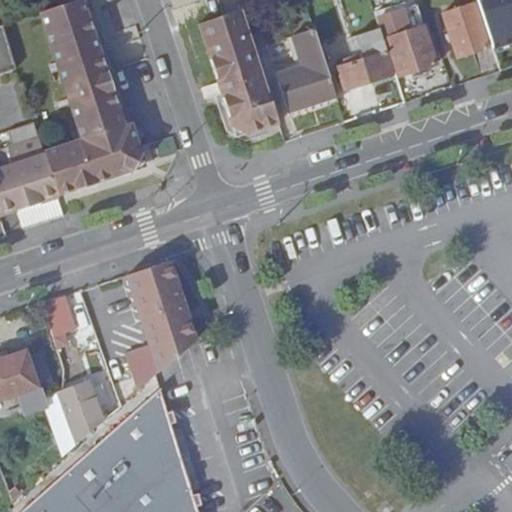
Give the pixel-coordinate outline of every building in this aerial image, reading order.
[(85,0),(81,0),(40,14),(81,139),(48,149),(63,195),(136,170),(146,155),(136,124),(129,127),(85,0)] [(511,0),(482,0),(497,47),(511,41),(511,0)] [(494,51),(480,7),(450,16),(464,60),(494,51)] [(226,57),(232,75),(224,78),(232,98),(239,96),(244,113),(237,116),(244,137),(284,123),(247,10),(215,21),(220,38),(212,41),(218,59),(226,57)] [(212,41),(220,38),(215,21),(206,23),(212,41)] [(21,69),(6,26),(0,28),(0,72),(2,76),(21,69)] [(443,66),(430,28),(394,40),(405,77),(443,66)] [(395,54),(388,33),(387,30),(360,38),(366,55),(347,60),(349,65),(342,68),(351,92),(398,76),(392,56),(395,54)] [(294,113),(342,97),(320,32),(298,39),(306,67),(281,75),(294,113)] [(226,57),(218,59),(224,78),(232,75),(226,57)] [(239,96),(232,98),(237,116),(244,113),(239,96)] [(18,147),(1,153),(5,165),(19,209),(63,195),(48,149),(44,138),(39,124),(13,133),(18,147)] [(0,204),(3,214),(19,209),(5,165),(0,166),(0,204)] [(26,231),(70,216),(63,195),(19,209),(26,231)] [(143,395),(202,344),(179,275),(176,265),(132,279),(157,350),(131,358),(143,395)] [(86,329),(75,299),(47,307),(57,337),(86,329)] [(33,419),(53,413),(55,417),(71,412),(66,399),(67,395),(50,401),(46,390),(36,361),(34,354),(0,365),(0,402),(2,407),(25,399),(33,419)] [(60,385),(50,356),(36,361),(46,390),(60,385)] [(24,511),(207,511),(171,394),(168,385),(24,511)] [(107,419),(95,386),(67,395),(66,399),(71,412),(84,447),(115,421),(112,414),(107,419)] [(122,405),(112,414),(115,421),(126,410),(122,405)] [(71,412),(55,417),(69,459),(84,447),(71,412)] [(25,495),(22,490),(16,494),(20,500),(25,495)]
